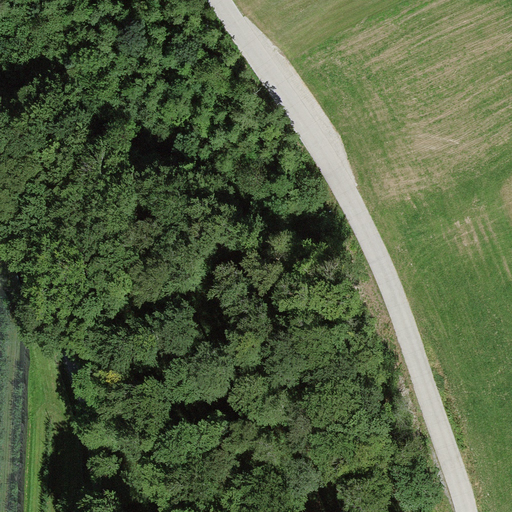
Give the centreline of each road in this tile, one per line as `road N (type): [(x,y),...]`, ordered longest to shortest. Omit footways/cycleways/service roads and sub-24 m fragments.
road 1 (unclassified): [(216,0),(316,135),(395,306),(462,511)]
road 2 (track): [(0,192),(81,385),(101,476),(96,511)]
